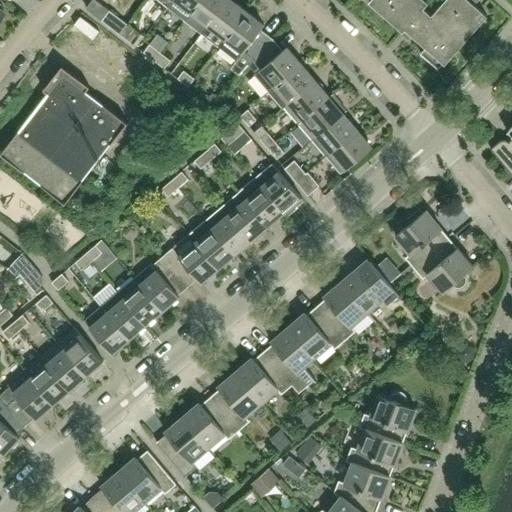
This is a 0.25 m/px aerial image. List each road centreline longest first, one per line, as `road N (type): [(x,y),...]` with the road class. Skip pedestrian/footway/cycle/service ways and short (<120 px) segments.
road 1 (tertiary): [(9,511),(52,464),(437,137)]
road 2 (residential): [(437,511),(511,316)]
road 3 (residential): [(437,137),(297,0)]
